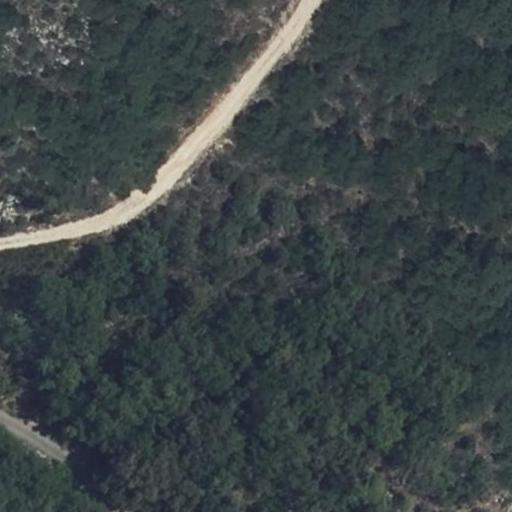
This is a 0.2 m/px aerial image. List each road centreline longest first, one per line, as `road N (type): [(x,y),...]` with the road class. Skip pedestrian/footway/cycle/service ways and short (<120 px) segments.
road 1 (track): [(310,0),(153,197),(68,230),(0,242)]
road 2 (track): [(0,414),(124,511)]
